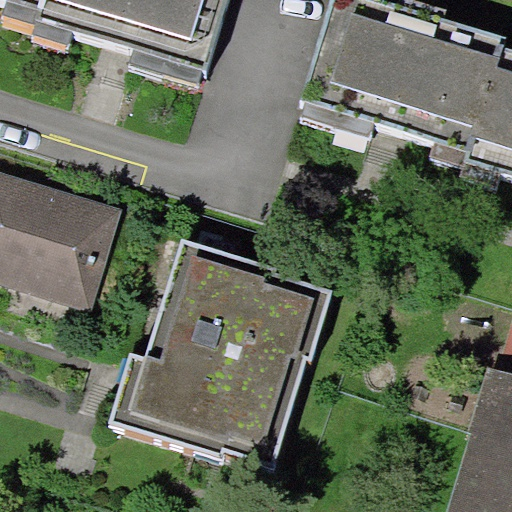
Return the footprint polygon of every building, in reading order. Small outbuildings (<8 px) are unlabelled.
[(227,0),(0,0),(0,5),(39,17),(36,26),(121,52),(204,77),(227,0)] [(511,58),(503,56),(506,47),(351,0),(336,0),(303,107),(386,133),(468,158),(466,167),(511,181),(511,58)] [(113,217),(0,182),(0,278),(87,305),(113,217)] [(217,462),(219,457),(273,474),(306,367),(311,368),(333,298),(275,280),(277,274),(183,245),(146,367),(129,362),(108,429),(217,462)] [(511,511),(511,382),(494,377),(477,435),(480,436),(456,511),(511,511)]
